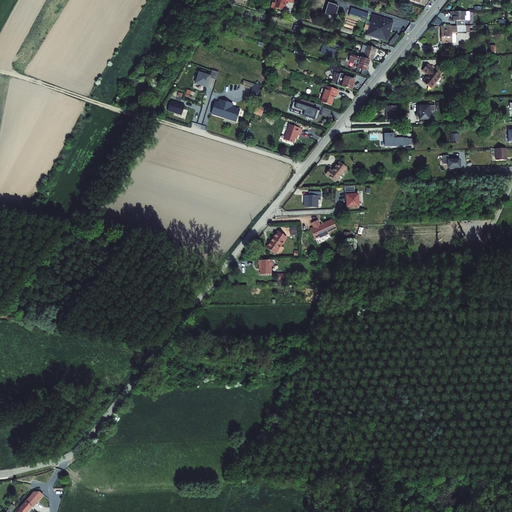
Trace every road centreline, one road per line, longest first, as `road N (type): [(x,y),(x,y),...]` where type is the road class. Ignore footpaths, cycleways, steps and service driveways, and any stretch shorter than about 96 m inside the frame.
road 1 (residential): [(304,166),(80,447)]
road 2 (residential): [(440,0),(304,166)]
road 3 (track): [(167,123),(0,72)]
road 4 (residential): [(304,166),(167,123)]
